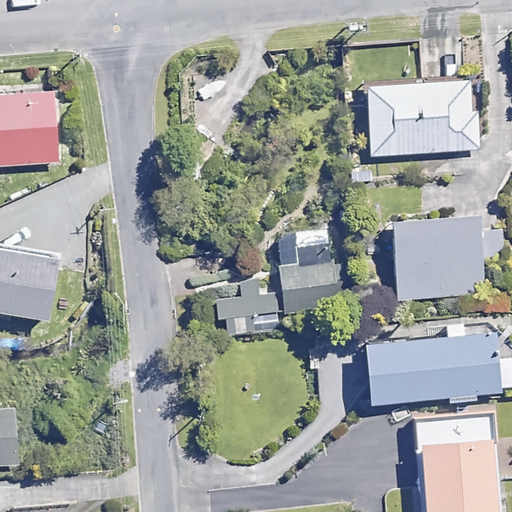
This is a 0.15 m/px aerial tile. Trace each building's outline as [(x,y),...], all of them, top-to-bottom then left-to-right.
[(455,80),(357,86),(360,153),(459,147),(455,80)] [(0,171),(57,169),(53,99),(0,101),(0,171)] [(490,216),(389,220),(392,293),(493,290),(490,216)] [(282,307),(353,299),(346,235),(275,243),(282,307)] [(58,271),(0,260),(0,320),(48,329),(58,271)] [(272,298),(260,300),(257,284),(213,291),(218,324),(226,323),(275,315),(272,298)] [(511,366),(510,337),(417,344),(421,404),(511,396),(511,366)] [(0,471),(15,471),(13,416),(0,416),(0,471)] [(511,511),(506,448),(425,454),(429,511),(511,511)]
